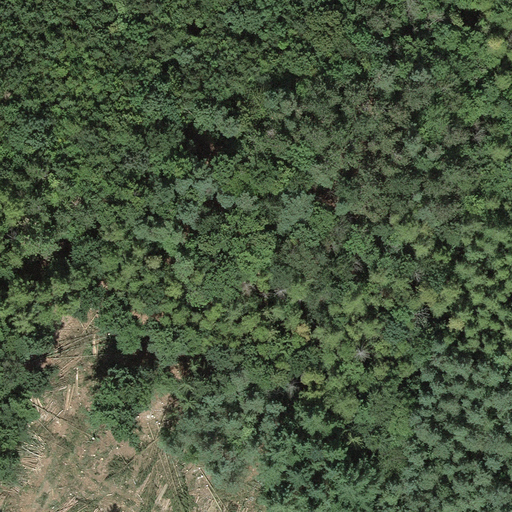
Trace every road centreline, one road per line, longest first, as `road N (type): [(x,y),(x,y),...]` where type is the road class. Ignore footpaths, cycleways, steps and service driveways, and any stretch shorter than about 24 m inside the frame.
road 1 (track): [(194,130),(209,164),(142,314),(34,511)]
road 2 (track): [(0,161),(194,130)]
